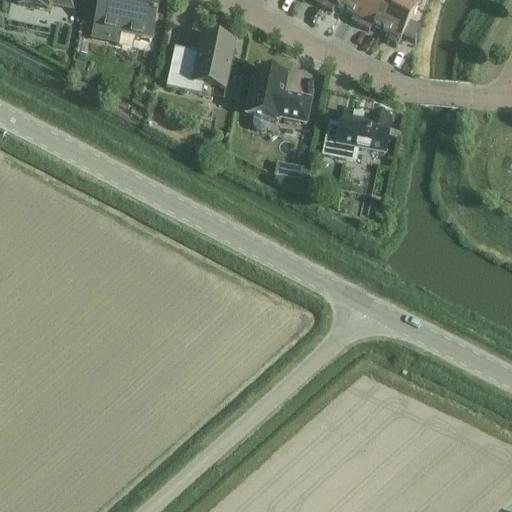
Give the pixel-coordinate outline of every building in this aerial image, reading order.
[(18,0),(17,7),(49,14),(51,7),(72,12),(74,0),(18,0)] [(99,0),(93,31),(92,40),(115,45),(117,36),(151,43),(160,2),(150,0),(99,0)] [(328,0),(317,0),(314,6),(323,11),(328,0)] [(344,14),(351,0),(328,0),(323,11),(331,15),(335,9),(344,14)] [(374,0),(351,0),(344,14),(354,19),(350,25),(359,30),(374,0)] [(381,33),(397,0),(374,0),(359,30),(368,34),(371,28),(381,33)] [(397,0),(381,33),(390,38),(387,44),(397,49),(417,9),(416,8),(420,0),(397,0)] [(224,92),(234,46),(202,39),(198,57),(190,55),(190,54),(174,51),(166,91),(201,98),(203,88),(224,92)] [(255,74),(246,117),(253,118),(252,123),(252,127),(252,132),(255,135),(260,136),(264,135),(267,132),(269,126),(270,122),(277,123),(278,121),(305,127),(310,104),(283,98),(286,80),(274,78),(272,74),(261,72),(256,74),(255,74)] [(323,158),(354,165),(356,153),(384,158),(391,127),(390,127),(391,124),(370,120),(369,123),(344,117),(341,130),(330,127),(323,158)] [(290,169),(287,181),(302,184),(304,172),(290,169)] [(310,182),(307,194),(321,197),(324,185),(310,182)]
